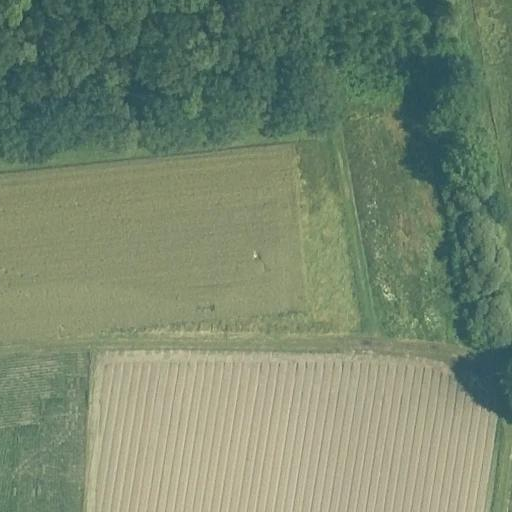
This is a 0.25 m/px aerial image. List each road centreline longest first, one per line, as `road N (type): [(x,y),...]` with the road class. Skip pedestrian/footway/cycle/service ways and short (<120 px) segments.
road 1 (track): [(365,347),(0,352)]
road 2 (track): [(289,0),(322,102),(365,347)]
road 3 (track): [(499,511),(509,430),(506,368),(471,352),(365,347)]
